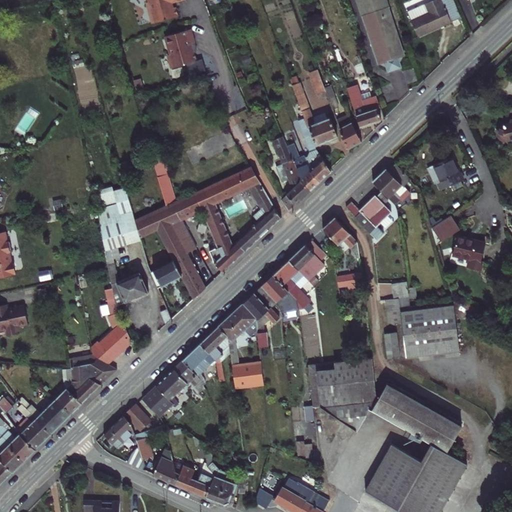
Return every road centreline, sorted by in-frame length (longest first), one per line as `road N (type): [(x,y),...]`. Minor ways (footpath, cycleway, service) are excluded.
road 1 (secondary): [(72,438),(439,92)]
road 2 (residential): [(72,438),(94,457),(214,511)]
road 3 (residential): [(439,92),(482,166),(492,220)]
